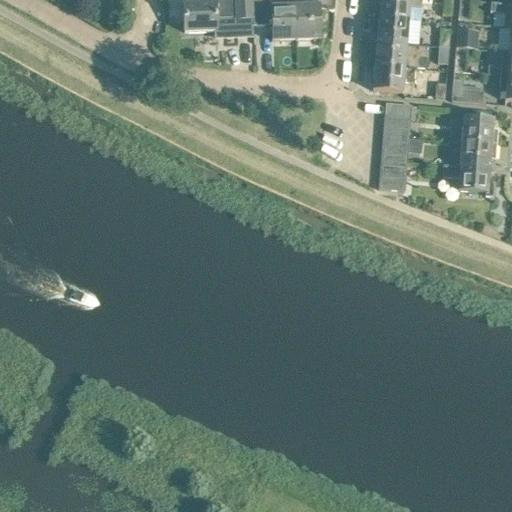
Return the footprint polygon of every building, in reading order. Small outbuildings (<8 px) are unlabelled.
[(203,5),(183,6),(184,34),(216,33),(215,20),(235,19),(235,21),(252,21),(252,1),(251,0),(204,0),(205,5),(203,5)] [(263,0),(264,10),(270,10),(271,43),(296,42),(295,9),(294,0),(263,0)] [(308,0),(309,8),(295,9),(296,42),(320,41),(319,8),(325,8),(325,0),(308,0)] [(379,0),(378,21),(408,23),(420,24),(422,0),(379,0)] [(442,6),(441,18),(451,18),(452,2),(442,1),(442,6)] [(458,19),(467,20),(469,3),(459,3),(458,19)] [(510,31),(511,31),(511,7),(491,6),(490,13),(504,14),(503,30),(510,31)] [(378,21),(376,44),(406,47),(408,23),(378,21)] [(438,49),(448,50),(449,33),(439,32),(438,49)] [(457,33),(455,50),(465,51),(465,50),(474,50),(475,35),(457,33)] [(376,44),(374,68),(415,71),(404,70),(406,47),(376,44)] [(436,65),(447,66),(448,50),(438,49),(436,65)] [(455,50),(453,67),(453,74),(463,75),(465,51),(455,50)] [(502,54),(500,78),(511,79),(511,54),(509,55),(502,54)] [(415,71),(374,68),(372,92),(402,95),(403,84),(413,85),(415,71)] [(511,79),(500,78),(499,93),(506,94),(505,103),(511,103),(511,79)] [(451,103),(481,106),(483,92),(462,90),(463,83),(453,82),(451,103)] [(435,102),(444,102),(446,85),(436,84),(435,102)] [(384,118),(410,120),(411,108),(385,105),(384,118)] [(414,123),(415,114),(419,114),(419,109),(411,108),(410,120),(410,123),(414,123)] [(383,130),(409,132),(410,123),(410,120),(384,118),(383,130)] [(465,120),(462,144),(495,147),(497,132),(491,132),(492,122),(465,120)] [(382,142),(408,144),(409,132),(383,130),(382,142)] [(381,154),(407,156),(408,144),(382,142),(381,154)] [(462,144),(460,168),(487,171),(488,160),(494,161),(495,147),(462,144)] [(380,166),(406,168),(407,156),(381,154),(380,166)] [(379,179),(405,181),(406,168),(380,166),(379,179)] [(443,167),(442,178),(447,179),(459,180),(457,192),(485,195),(484,198),(490,199),(492,179),(486,179),(487,171),(460,168),(443,167)] [(378,191),(404,193),(405,181),(379,179),(378,191)]
